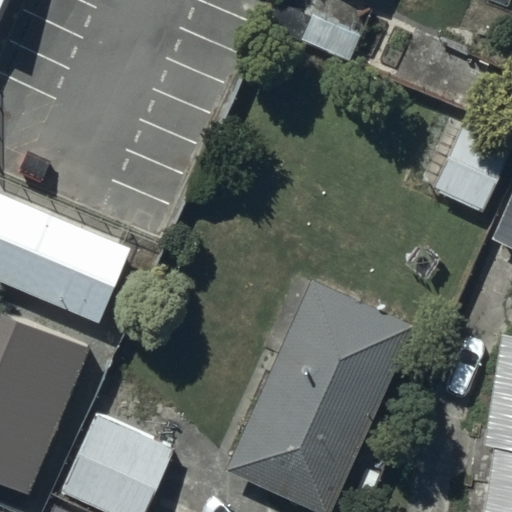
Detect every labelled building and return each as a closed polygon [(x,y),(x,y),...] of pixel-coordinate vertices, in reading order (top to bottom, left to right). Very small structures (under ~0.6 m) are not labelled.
[(510,133),(450,106),(420,171),(481,198),(510,133)] [(511,179),(492,224),(511,233),(511,179)] [(0,266),(102,308),(132,235),(0,181),(0,266)] [(419,314),(314,266),(226,455),(331,503),(419,314)] [(0,291),(0,463),(34,477),(95,332),(0,291)] [(511,511),(511,320),(499,319),(483,427),(494,428),(481,511),(511,511)] [(64,478),(139,511),(176,426),(101,393),(64,478)] [(103,511),(55,490),(45,511),(103,511)] [(0,511),(34,511),(36,509),(0,492),(0,511)]
